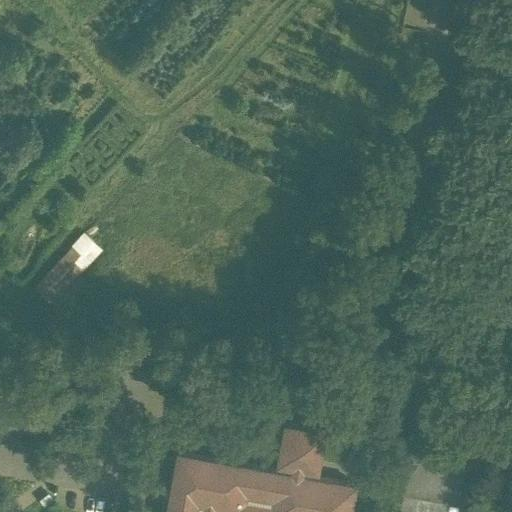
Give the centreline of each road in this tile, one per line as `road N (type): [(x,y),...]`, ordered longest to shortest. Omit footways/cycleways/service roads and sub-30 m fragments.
road 1 (unclassified): [(450,0),(393,319),(378,359),(353,378),(249,390),(66,350),(0,396)]
road 2 (unknown): [(511,446),(312,387)]
